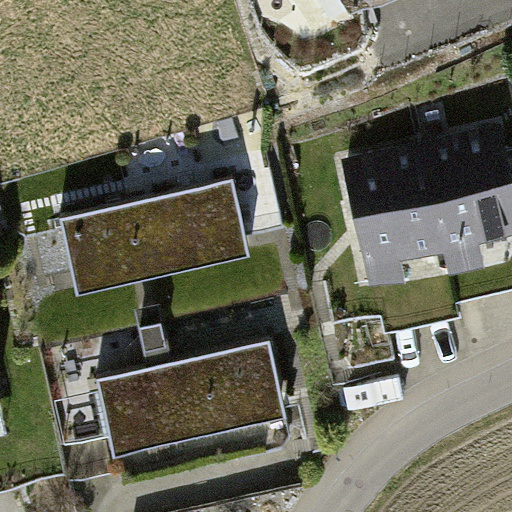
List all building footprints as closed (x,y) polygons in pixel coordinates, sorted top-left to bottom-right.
[(511,163),(502,119),(342,155),(370,282),(405,274),(400,252),(443,243),(447,264),(485,256),(480,235),(511,227),(511,163)] [(276,149),(240,159),(261,234),(297,224),(276,149)] [(237,171),(62,211),(80,286),(254,246),(237,171)] [(273,332),(100,372),(118,445),(290,405),(273,332)] [(0,382),(0,431),(10,430),(0,382)]
